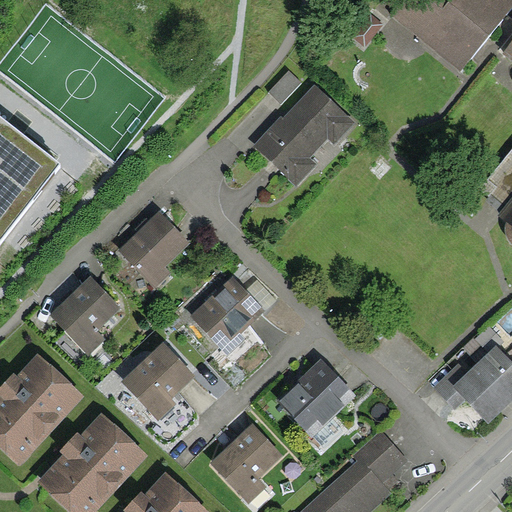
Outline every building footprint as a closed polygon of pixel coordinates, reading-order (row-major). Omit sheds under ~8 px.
[(511,0),(401,0),(388,17),(458,73),(511,6),(511,0)] [(511,64),(511,43),(502,56),(511,64)] [(273,91),(286,103),(306,81),(293,70),(273,91)] [(332,143),(348,126),(311,93),(257,153),(292,185),(308,168),(301,161),(324,136),(332,143)] [(0,250),(63,172),(0,121),(0,250)] [(511,147),(475,194),(498,213),(495,217),(511,230),(511,147)] [(158,268),(182,245),(157,218),(117,256),(146,287),(162,272),(158,268)] [(88,331),(112,309),(87,282),(47,319),(77,350),(93,336),(88,331)] [(233,336),(258,314),(232,287),(192,324),(222,355),(238,341),(233,336)] [(483,421),(511,393),(511,349),(502,358),(498,354),(468,383),(456,371),(435,392),(446,403),(456,393),(483,421)] [(163,401),(187,379),(162,352),(122,389),(152,420),(168,405),(163,401)] [(75,400),(37,364),(16,386),(12,382),(0,394),(0,398),(4,402),(0,405),(0,445),(5,450),(16,438),(28,449),(75,400)] [(306,436),(347,399),(317,367),(277,404),(306,436)] [(135,457),(97,422),(76,444),(72,440),(59,454),(64,459),(40,484),(65,508),(76,496),(88,507),(135,457)] [(253,481),(277,458),(252,432),(212,469),(241,500),(257,485),(253,481)] [(372,481),(397,458),(377,436),(353,458),(357,462),(303,511),(360,511),(382,492),(372,481)] [(194,511),(162,482),(141,504),(137,500),(125,511),(194,511)]
